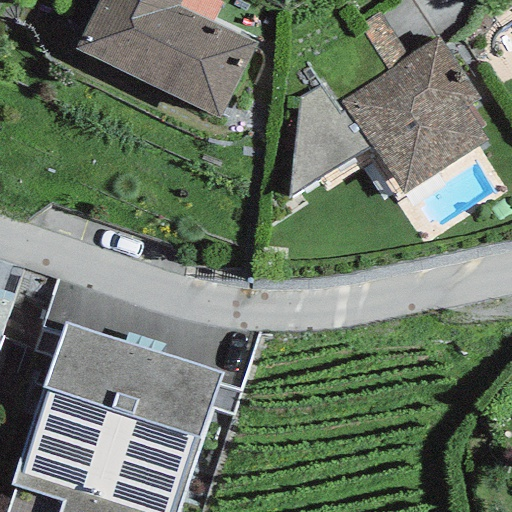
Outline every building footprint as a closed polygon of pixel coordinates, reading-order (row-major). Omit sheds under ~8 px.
[(212,0),(99,0),(74,50),(218,120),(257,43),(212,23),(221,4),(212,0)] [(387,71),(406,56),(378,13),(358,26),(387,71)] [(402,196),(486,141),(465,109),(478,98),(436,38),(406,56),(387,71),(338,102),(333,106),(321,86),(297,99),(288,201),(369,148),(402,196)] [(0,336),(13,296),(0,291),(0,336)] [(9,511),(91,511),(146,347),(64,320),(9,484),(17,487),(9,511)] [(179,511),(223,373),(146,347),(91,511),(179,511)]
